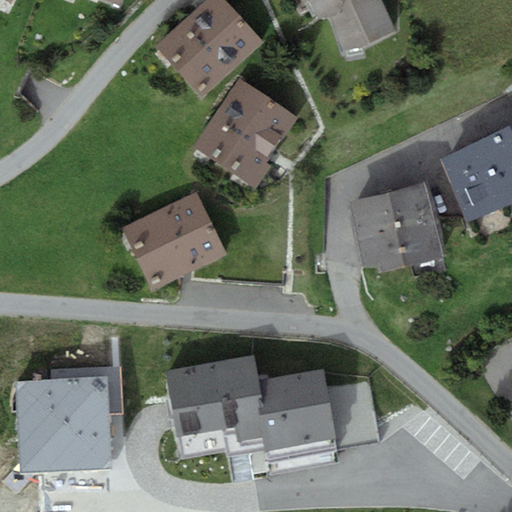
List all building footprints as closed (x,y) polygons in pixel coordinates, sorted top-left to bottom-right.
[(224,0),(206,0),(155,47),(202,98),(263,42),(224,0)] [(307,0),(317,19),(328,14),(346,52),(394,29),(379,0),(307,0)] [(240,78),(194,146),(256,189),(272,165),(267,161),(297,118),(240,78)] [(511,123),(440,159),(472,224),(511,203),(511,123)] [(427,181),(344,202),(361,267),(382,262),(384,271),(446,255),(427,181)] [(196,191),(121,226),(152,291),(227,256),(196,191)] [(253,356),(166,369),(176,436),(234,428),(236,441),(265,436),(256,379),(253,356)] [(265,436),(267,449),(335,439),(325,369),(256,379),(265,436)] [(106,376),(16,380),(20,471),(111,467),(109,413),(122,412),(120,380),(106,381),(106,376)] [(335,429),(338,452),(380,448),(377,427),(349,430),(347,413),(370,411),(368,394),(340,397),(343,428),(335,429)]
